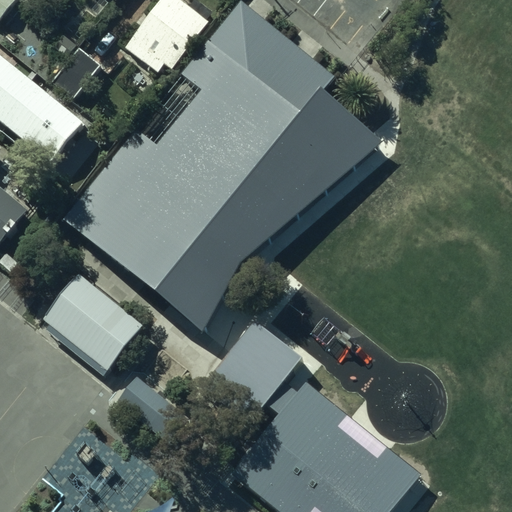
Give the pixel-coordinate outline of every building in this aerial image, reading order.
[(0,0),(0,30),(20,7),(12,0),(0,0)] [(203,29),(166,0),(163,0),(121,54),(159,85),(203,29)] [(241,269),(382,145),(325,95),(337,80),(242,5),(67,223),(205,338),(241,269)] [(86,134),(0,63),(0,130),(52,174),(86,134)] [(74,284),(37,330),(100,381),(138,336),(74,284)] [(324,511),(407,511),(272,403),(304,363),(255,324),(190,404),(324,511)] [(135,389),(113,417),(157,452),(179,424),(135,389)] [(16,511),(97,511),(107,499),(122,511),(207,511),(91,418),(15,511),(16,511)]
